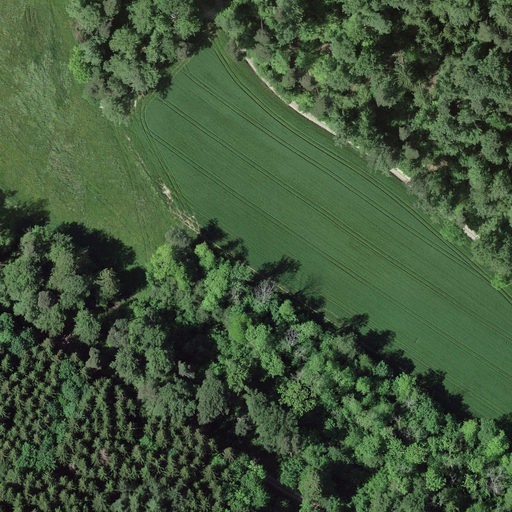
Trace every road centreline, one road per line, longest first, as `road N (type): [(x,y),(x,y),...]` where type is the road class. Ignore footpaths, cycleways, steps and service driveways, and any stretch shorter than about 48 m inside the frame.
road 1 (track): [(511,267),(383,157),(284,93),(219,0)]
road 2 (track): [(337,511),(291,496),(0,316)]
